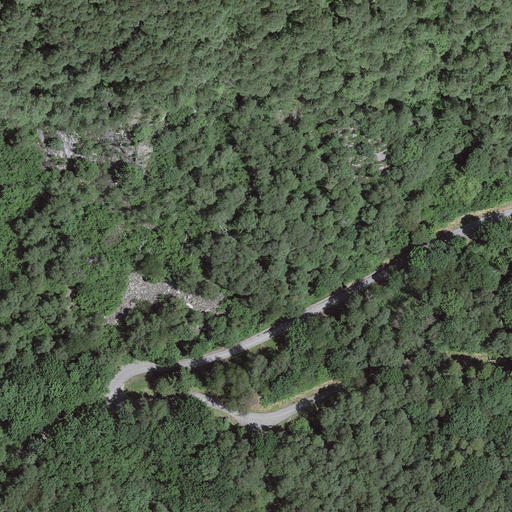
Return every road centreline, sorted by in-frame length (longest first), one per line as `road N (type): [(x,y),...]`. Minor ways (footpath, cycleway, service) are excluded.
road 1 (unclassified): [(123,398),(129,375),(255,348),(462,230),(511,213)]
road 2 (unclassified): [(511,367),(402,367),(250,420),(185,396),(123,398)]
road 3 (unclassified): [(123,398),(50,431),(0,468)]
